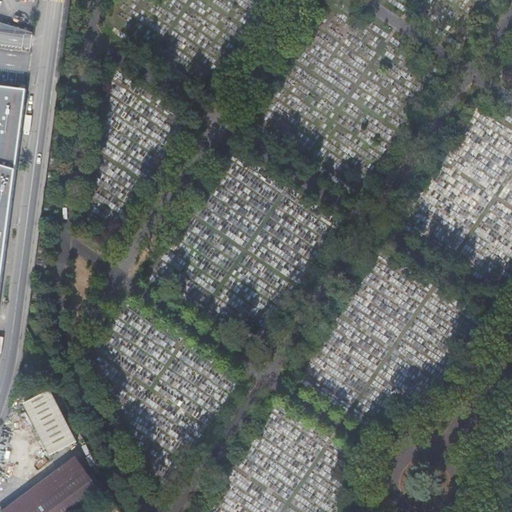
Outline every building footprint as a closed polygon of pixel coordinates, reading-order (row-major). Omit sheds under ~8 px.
[(0,298),(27,88),(0,84),(0,298)] [(34,370),(24,369),(23,378),(34,379),(34,370)] [(50,390),(23,403),(50,455),(77,442),(50,390)] [(71,446),(53,454),(58,466),(77,457),(71,446)] [(9,511),(82,511),(105,496),(79,461),(36,492),(9,511)]
